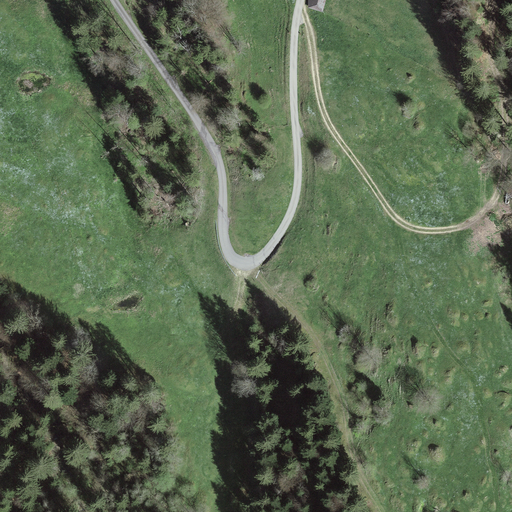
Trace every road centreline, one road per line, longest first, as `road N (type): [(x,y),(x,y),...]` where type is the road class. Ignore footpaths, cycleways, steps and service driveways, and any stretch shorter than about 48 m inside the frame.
road 1 (track): [(298,0),(326,119),(400,219),(430,230),(476,219),(504,176),(504,94),(488,59),(493,0)]
road 2 (track): [(114,0),(212,145),(222,173),(225,244),(247,263)]
road 3 (track): [(297,0),(293,205),(275,240),(247,263)]
